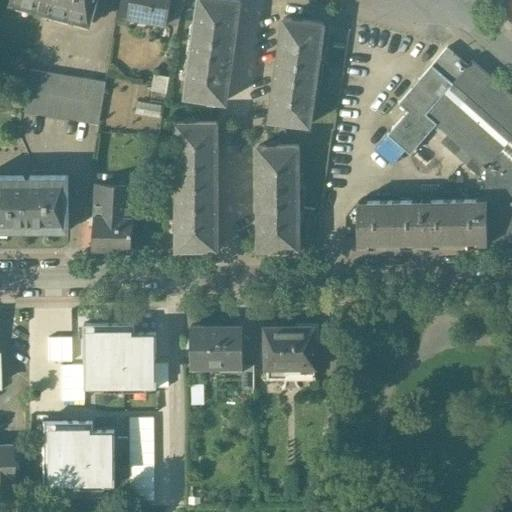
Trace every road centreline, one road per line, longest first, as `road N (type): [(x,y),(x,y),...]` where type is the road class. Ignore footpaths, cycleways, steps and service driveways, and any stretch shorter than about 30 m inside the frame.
road 1 (residential): [(0,280),(511,274)]
road 2 (unknown): [(248,278),(245,113),(261,0)]
